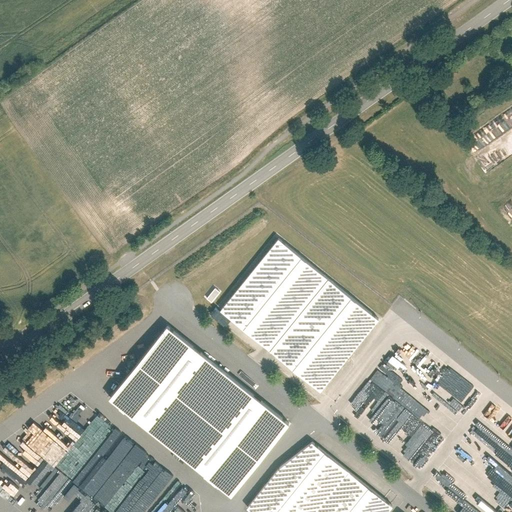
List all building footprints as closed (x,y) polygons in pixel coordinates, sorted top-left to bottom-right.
[(381,317),(280,236),(221,309),(322,391),(381,317)] [(293,423),(169,323),(109,397),(233,497),(293,423)] [(354,399),(350,408),(365,421),(371,424),(382,411),(401,419),(404,412),(409,406),(417,413),(433,419),(437,410),(438,408),(437,408),(438,407),(442,399),(435,393),(439,388),(430,384),(418,374),(420,371),(413,365),(416,359),(406,351),(402,349),(375,379),(373,378),(354,399)] [(487,416),(495,423),(506,411),(497,404),(487,416)] [(476,453),(470,461),(472,468),(472,474),(473,478),(472,483),(479,488),(478,494),(477,489),(474,492),(478,494),(474,495),(477,503),(474,501),(473,508),(482,505),(491,511),(505,511),(511,502),(511,436),(484,416),(472,432),(473,436),(484,444),(478,445),(480,452),(476,453)] [(59,469),(87,424),(81,420),(77,425),(67,419),(68,422),(65,425),(52,417),(42,425),(44,430),(36,433),(33,437),(28,438),(33,452),(37,454),(30,456),(25,461),(35,467),(24,471),(28,483),(0,465),(0,500),(18,511),(46,511),(61,500),(59,492),(66,490),(70,483),(62,478),(59,469)] [(275,468),(244,508),(249,511),(382,511),(389,505),(309,441),(275,468)] [(133,511),(130,509),(126,511),(118,510),(117,511),(113,507),(102,504),(96,498),(97,497),(96,497),(80,492),(58,511),(133,511)]
